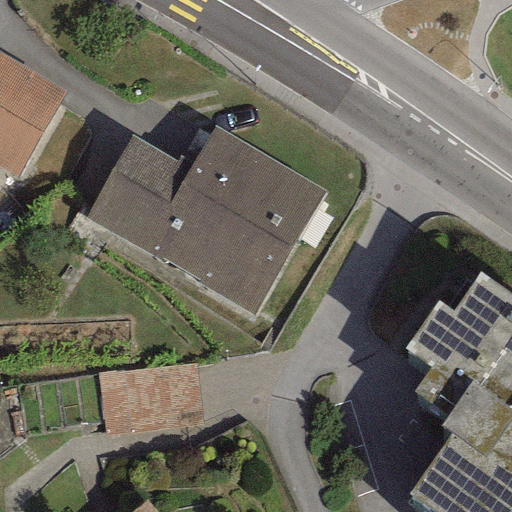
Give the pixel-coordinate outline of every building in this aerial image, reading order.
[(65,93),(0,54),(0,167),(15,177),(65,93)] [(325,192),(214,128),(189,170),(130,137),(83,218),(253,316),(325,192)] [(511,296),(478,273),(451,311),(435,300),(401,348),(429,368),(411,393),(446,418),(440,427),(451,435),(407,496),(429,511),(511,511),(511,296)] [(193,363),(96,374),(103,436),(200,425),(193,363)] [(153,511),(144,501),(131,511),(153,511)]
